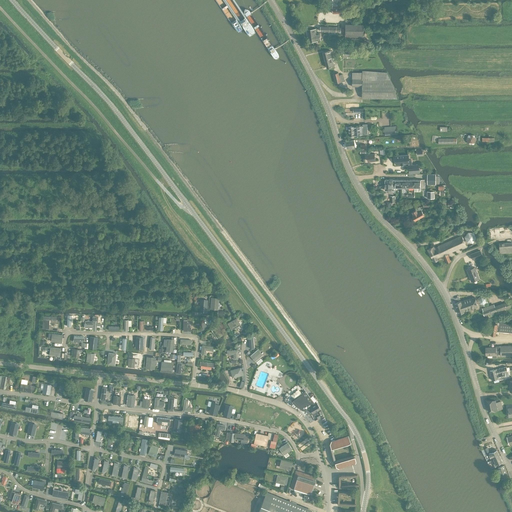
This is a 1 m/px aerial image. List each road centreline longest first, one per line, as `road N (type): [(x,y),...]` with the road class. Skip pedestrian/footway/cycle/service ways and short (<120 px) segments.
road 1 (tertiary): [(353,427),(111,106),(10,0)]
road 2 (tertiary): [(511,475),(446,295),(365,198),(307,63),(270,0)]
road 3 (track): [(310,369),(311,359),(235,247),(127,105),(27,0)]
road 4 (unclassified): [(324,474),(305,422),(279,404),(227,388),(0,363)]
